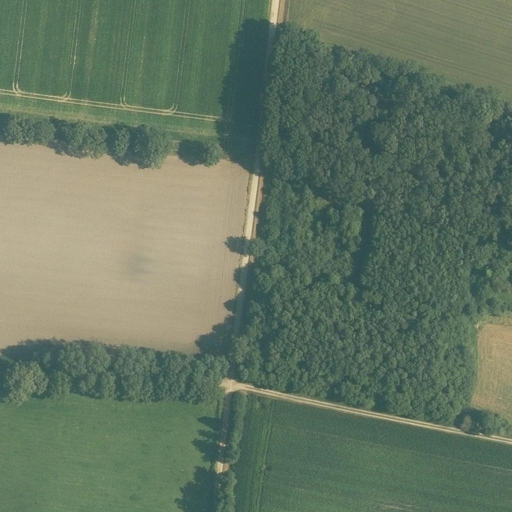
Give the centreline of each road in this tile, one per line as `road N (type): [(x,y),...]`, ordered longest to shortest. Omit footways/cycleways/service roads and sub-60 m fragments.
road 1 (track): [(275,0),(228,385)]
road 2 (track): [(228,385),(511,440)]
road 3 (track): [(0,122),(256,159)]
road 4 (track): [(0,373),(228,385)]
road 5 (track): [(228,385),(213,511)]
